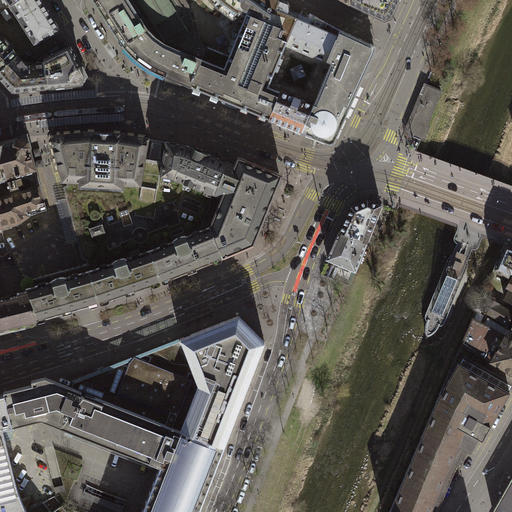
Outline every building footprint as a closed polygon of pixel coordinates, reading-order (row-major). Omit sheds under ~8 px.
[(46,9),(40,0),(19,0),(12,5),(11,6),(34,44),(60,31),(46,9)] [(185,0),(94,0),(95,1),(97,5),(118,38),(126,48),(136,59),(150,69),(164,75),(177,81),(191,86),(193,82),(202,59),(208,47),(200,43),(199,36),(196,37),(189,5),(185,0)] [(269,119),(280,91),(269,87),(286,44),(299,14),(284,8),(283,7),(285,0),(213,0),(219,5),(225,11),(223,13),(234,21),(236,19),(243,22),(229,56),(208,47),(202,59),(193,82),(194,83),(192,87),(222,100),(228,102),(238,106),(269,119)] [(397,5),(399,0),(397,0),(352,0),(351,4),(385,20),(391,18),(397,5)] [(332,48),(340,29),(310,13),(308,18),(303,16),(299,14),(286,44),(327,62),(333,48),(332,48)] [(333,48),(327,62),(331,63),(317,96),(314,103),(313,105),(302,133),(306,134),(329,144),(332,144),(335,141),(345,119),(368,68),(376,50),(376,48),(374,45),(340,29),(332,48),(333,48)] [(13,50),(0,35),(0,71),(17,56),(12,50),(13,50)] [(44,58),(45,63),(49,87),(80,84),(84,76),(69,45),(44,58)] [(26,65),(17,56),(0,71),(0,77),(1,79),(12,91),(34,89),(49,87),(45,63),(26,65)] [(434,88),(427,85),(426,86),(421,98),(421,99),(412,121),(413,121),(409,132),(418,136),(418,135),(422,137),(423,136),(424,136),(425,135),(427,129),(427,128),(427,127),(427,126),(431,115),(432,115),(442,92),(442,91),(435,88),(434,88)] [(302,133),(313,105),(280,91),(269,119),(285,126),(302,133)] [(204,220),(227,162),(203,152),(186,146),(167,142),(157,141),(148,139),(123,134),(123,133),(81,131),(81,132),(55,134),(51,140),(62,181),(66,181),(67,184),(63,187),(82,260),(86,260),(87,263),(84,264),(71,268),(32,279),(23,281),(27,290),(33,304),(36,320),(44,318),(62,313),(83,306),(98,303),(126,293),(162,281),(158,273),(150,249),(200,230),(204,220)] [(0,145),(0,223),(1,226),(20,220),(28,214),(28,212),(44,207),(29,149),(16,141),(0,145)] [(220,249),(223,258),(254,244),(267,212),(283,174),(238,156),(234,165),(227,162),(204,220),(208,222),(210,226),(220,249)] [(340,231),(367,241),(381,206),(381,204),(368,200),(352,206),(347,217),(340,231)] [(208,222),(204,220),(200,230),(150,249),(158,273),(162,281),(180,274),(223,258),(220,249),(210,226),(208,222)] [(367,241),(340,231),(337,238),(329,255),(327,259),(356,270),(367,241)] [(511,245),(505,243),(505,245),(504,244),(494,268),(508,275),(511,271),(511,245)] [(457,278),(467,254),(457,250),(447,274),(432,312),(442,316),(458,278),(457,278)] [(0,330),(5,329),(32,323),(36,322),(36,320),(33,304),(27,290),(23,291),(17,292),(18,295),(4,299),(3,297),(0,297),(0,330)] [(498,304),(489,299),(482,310),(507,324),(511,315),(511,312),(498,304)] [(223,451),(265,342),(239,316),(180,338),(181,339),(193,372),(196,373),(202,375),(199,382),(179,434),(223,451)] [(484,324),(473,318),(462,345),(511,372),(511,339),(510,338),(484,324)] [(72,382),(73,384),(72,387),(45,377),(32,380),(33,384),(27,386),(4,391),(4,394),(12,426),(36,420),(37,420),(39,419),(42,419),(154,463),(155,461),(161,464),(165,453),(171,455),(179,434),(199,382),(188,377),(189,372),(194,374),(195,374),(196,373),(193,372),(181,339),(145,353),(146,355),(151,357),(149,362),(134,356),(130,362),(129,362),(128,366),(124,364),(123,362),(72,382)] [(511,389),(511,386),(511,383),(466,357),(464,362),(511,389)] [(437,511),(466,448),(471,451),(479,437),(483,440),(510,392),(459,363),(439,397),(390,511),(437,511)] [(0,511),(22,511),(26,510),(23,502),(19,493),(16,482),(3,428),(12,426),(4,394),(0,394),(0,511)] [(165,453),(161,464),(141,511),(198,511),(204,499),(223,451),(179,434),(171,455),(165,453)] [(511,511),(511,478),(493,511),(511,511)] [(121,511),(124,507),(84,491),(81,497),(119,511),(121,511)]
